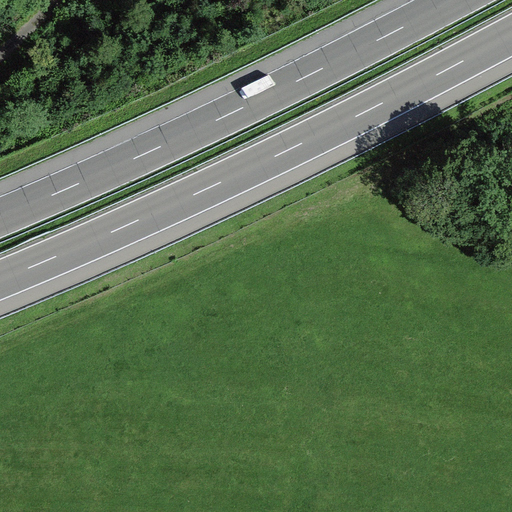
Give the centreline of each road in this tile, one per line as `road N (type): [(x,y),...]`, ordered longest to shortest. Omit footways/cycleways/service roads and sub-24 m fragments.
road 1 (motorway): [(0,281),(267,162),(511,37)]
road 2 (motorway): [(455,0),(0,217)]
